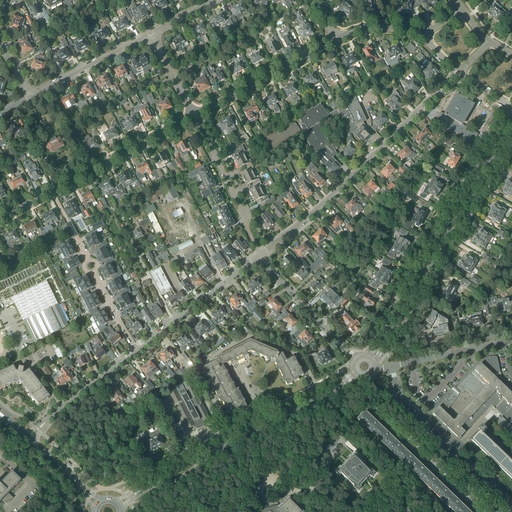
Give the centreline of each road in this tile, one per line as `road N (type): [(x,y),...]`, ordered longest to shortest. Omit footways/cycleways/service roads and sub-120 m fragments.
road 1 (residential): [(259,256),(460,75)]
road 2 (residential): [(510,105),(384,321),(388,334)]
road 3 (tertiary): [(388,334),(511,117)]
road 4 (residential): [(388,334),(399,331),(511,134)]
road 5 (residential): [(0,219),(193,115)]
road 6 (residential): [(193,115),(338,39)]
road 7 (residential): [(511,508),(398,396)]
road 8 (residential): [(135,350),(259,256)]
road 9 (unclassified): [(199,466),(327,399),(324,393)]
road 10 (residential): [(377,412),(481,511)]
road 11 (residential): [(355,359),(259,256)]
road 12 (residential): [(28,439),(135,350)]
road 13 (residential): [(30,97),(151,34)]
road 14 (residential): [(392,366),(511,340)]
